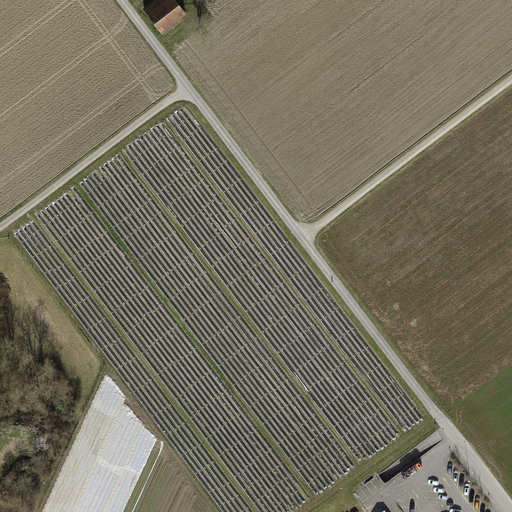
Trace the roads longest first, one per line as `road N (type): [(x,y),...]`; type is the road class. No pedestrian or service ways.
road 1 (track): [(301,236),(511,81)]
road 2 (track): [(0,232),(184,86)]
